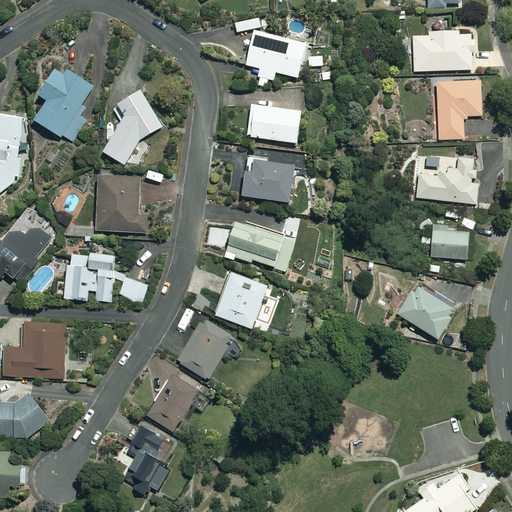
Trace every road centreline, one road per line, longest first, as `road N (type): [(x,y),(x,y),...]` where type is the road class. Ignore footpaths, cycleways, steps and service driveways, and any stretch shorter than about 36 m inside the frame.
road 1 (residential): [(102,0),(187,54),(205,103),(177,286),(59,480)]
road 2 (residential): [(511,281),(502,340),(511,418)]
